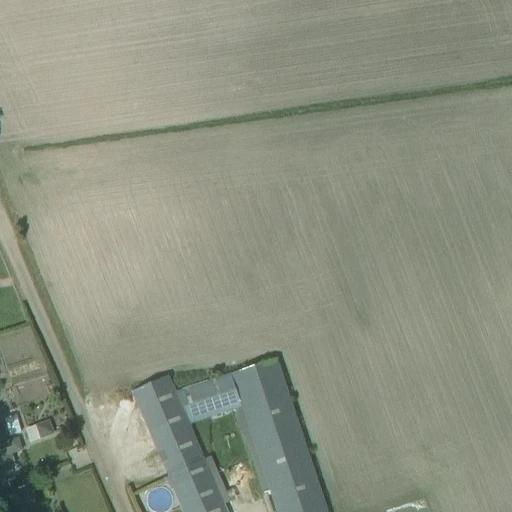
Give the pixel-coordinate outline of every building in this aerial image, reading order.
[(169,378),(132,394),(182,511),(225,511),(189,425),(242,408),(276,511),(326,511),(276,360),(231,375),(175,393),(169,378)] [(47,422),(34,427),(40,441),(53,436),(47,422)] [(18,440),(5,443),(9,456),(11,456),(13,455),(21,452),(18,440)] [(4,444),(0,444),(0,474),(5,473),(4,468),(3,467),(13,464),(11,456),(9,456),(5,443),(4,444)] [(31,486),(16,490),(19,502),(34,498),(31,486)]
